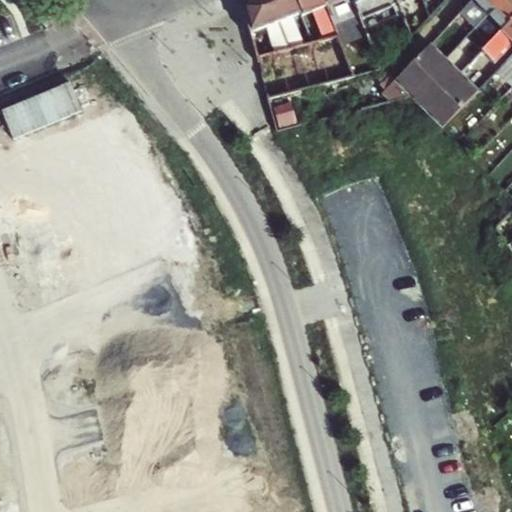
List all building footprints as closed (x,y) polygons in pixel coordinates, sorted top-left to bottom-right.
[(278,23),(268,0),(247,0),(243,12),(255,59),(288,50),(284,39),(271,42),(267,25),(278,23)] [(312,43),(302,16),(295,0),(268,0),(278,23),(284,39),(288,50),(312,43)] [(323,0),(295,0),(302,16),(313,12),(324,40),(338,37),(323,0)] [(380,68),(353,0),(323,0),(338,37),(350,79),(377,71),(380,68)] [(396,0),(353,0),(380,68),(411,37),(396,0)] [(429,19),(421,0),(396,0),(411,37),(429,19)] [(421,0),(429,19),(445,2),(444,0),(421,0)] [(469,0),(445,25),(462,41),(502,0),(469,0)] [(511,21),(511,0),(502,0),(462,41),(471,51),(477,57),(482,52),(489,45),(511,21)] [(511,45),(511,21),(489,45),(482,52),(493,64),(511,45)] [(274,98),(350,79),(338,37),(324,40),(312,43),(288,50),(255,59),(266,100),(274,98)] [(443,60),(426,44),(377,92),(388,103),(407,98),(409,97),(442,130),(477,94),(458,76),(443,60)] [(511,85),(511,59),(500,71),(499,73),(511,85)]
